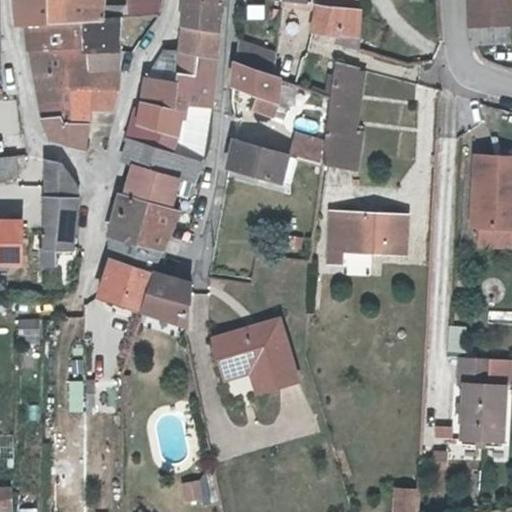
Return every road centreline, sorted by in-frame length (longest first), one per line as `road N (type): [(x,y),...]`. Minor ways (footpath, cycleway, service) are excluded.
road 1 (residential): [(231,0),(195,347)]
road 2 (unknown): [(484,82),(461,105),(453,133),(442,407)]
road 3 (residential): [(11,0),(19,106),(34,143),(77,159),(101,184)]
road 4 (residential): [(101,184),(136,67),(173,0)]
road 5 (residential): [(448,0),(460,67),(511,88)]
